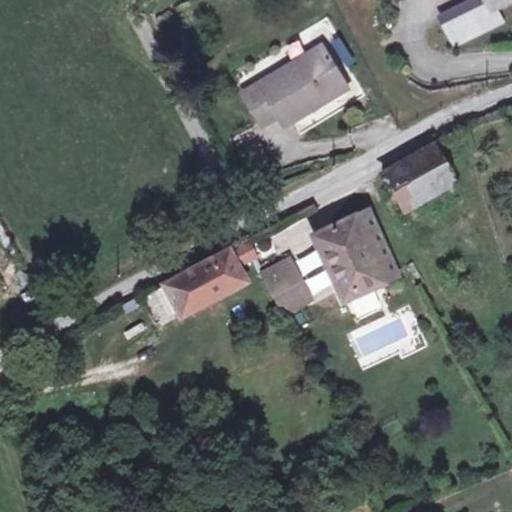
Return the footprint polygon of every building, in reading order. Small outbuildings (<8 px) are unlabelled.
[(499,18),(492,5),(489,0),(467,0),(440,14),(454,41),(499,18)] [(322,46),(247,89),(264,116),(277,108),(289,124),(346,90),(322,46)] [(389,182),(408,214),(463,183),(445,150),(389,182)] [(372,219),(324,243),(349,295),(398,271),(372,219)] [(258,245),(241,254),(248,267),(265,258),(258,245)] [(175,285),(192,313),(256,279),(248,267),(241,254),(239,251),(175,285)] [(275,278),(297,317),(323,302),(302,264),(275,278)] [(148,394),(154,421),(185,415),(180,388),(148,394)]
